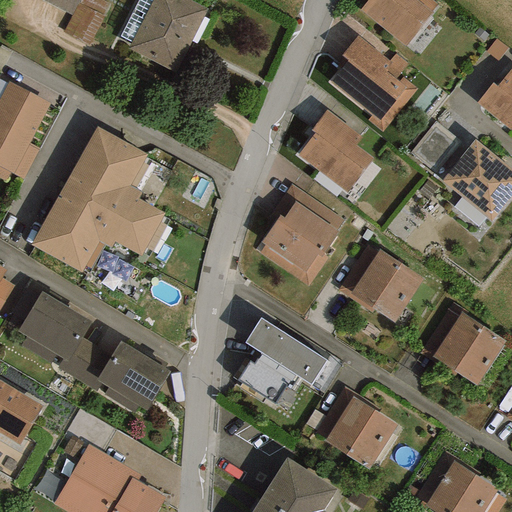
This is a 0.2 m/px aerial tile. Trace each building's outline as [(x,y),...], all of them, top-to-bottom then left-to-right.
[(42,0),(72,15),(63,33),(89,46),(110,5),(100,0),(42,0)] [(188,0),(151,0),(128,49),(176,74),(207,9),(188,0)] [(367,0),(360,10),(405,47),(432,13),(430,11),(437,4),(432,0),(367,0)] [(487,35),(478,28),(474,33),(483,41),(487,35)] [(347,61),(330,82),(370,116),(367,120),(381,132),(416,89),(399,74),(407,65),(395,54),(389,61),(357,35),(341,56),(347,61)] [(506,49),(495,39),(485,52),(496,61),(506,49)] [(492,83),(476,103),(510,130),(511,127),(511,67),(496,87),(492,83)] [(7,84),(0,97),(0,178),(5,181),(10,173),(22,180),(38,149),(28,144),(50,104),(8,82),(7,84)] [(314,133),(297,156),(346,193),(372,158),(355,146),(361,138),(325,110),(310,130),(314,133)] [(437,171),(462,139),(436,120),(412,152),(437,171)] [(96,127),(30,245),(81,273),(98,242),(110,249),(113,243),(141,258),(143,254),(148,258),(169,220),(163,217),(165,214),(138,199),(142,192),(130,186),(148,155),(96,127)] [(511,196),(511,169),(474,139),(439,181),(491,223),(511,196)] [(264,245),(259,253),(307,286),(326,258),(322,255),(337,232),(336,231),(343,220),(290,185),(272,211),(279,215),(260,243),(264,245)] [(423,279),(378,249),(350,294),(395,323),(423,279)] [(0,308),(14,287),(1,279),(0,279),(0,308)] [(41,292),(17,332),(25,337),(20,345),(50,364),(55,356),(62,361),(66,364),(82,339),(91,322),(41,292)] [(505,341),(460,312),(431,358),(475,386),(505,341)] [(260,318),(244,343),(260,354),(253,364),(249,361),(236,381),(274,404),(285,387),(289,391),(298,378),(310,385),(326,361),(260,318)] [(57,369),(96,392),(101,383),(96,381),(111,357),(82,339),(66,364),(62,361),(57,369)] [(111,357),(96,381),(101,383),(108,388),(103,395),(132,412),(138,403),(146,408),(168,372),(120,343),(111,357)] [(0,382),(0,433),(18,444),(40,407),(0,382)] [(397,424),(352,396),(325,440),(368,469),(397,424)] [(155,511),(164,497),(137,481),(140,476),(87,444),(51,505),(64,511),(155,511)] [(336,490),(286,458),(250,511),(322,511),(323,511),(336,490)] [(496,491),(452,461),(424,506),(432,511),(482,511),(495,493),(496,491)] [(496,511),(505,499),(495,493),(482,511),(496,511)]
